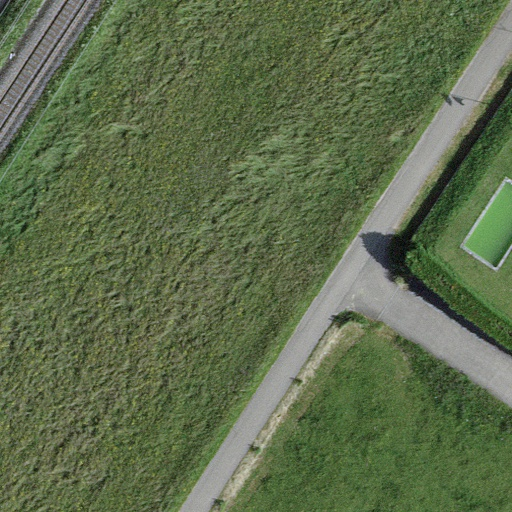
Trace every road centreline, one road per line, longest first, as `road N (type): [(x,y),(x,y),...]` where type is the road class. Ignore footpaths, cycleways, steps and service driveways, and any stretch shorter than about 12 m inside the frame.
road 1 (track): [(198,511),(511,31)]
road 2 (track): [(511,387),(348,277)]
